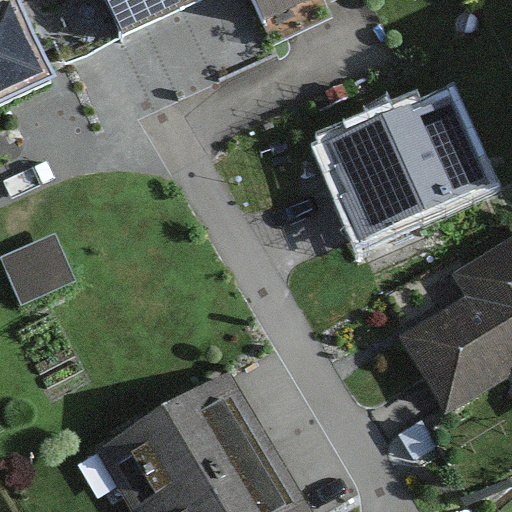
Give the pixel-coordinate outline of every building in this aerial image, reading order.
[(209,0),(104,0),(123,39),(209,0)] [(252,0),(266,28),(324,1),(323,0),(252,0)] [(14,3),(0,8),(0,114),(51,94),(14,3)] [(442,111),(328,158),(371,262),(485,214),(442,111)] [(55,237),(1,261),(23,309),(76,285),(55,237)] [(472,312),(405,351),(443,416),(511,376),(511,251),(456,285),(472,312)] [(226,388),(105,459),(136,511),(166,511),(265,454),(226,388)] [(299,511),(265,454),(166,511),(299,511)]
